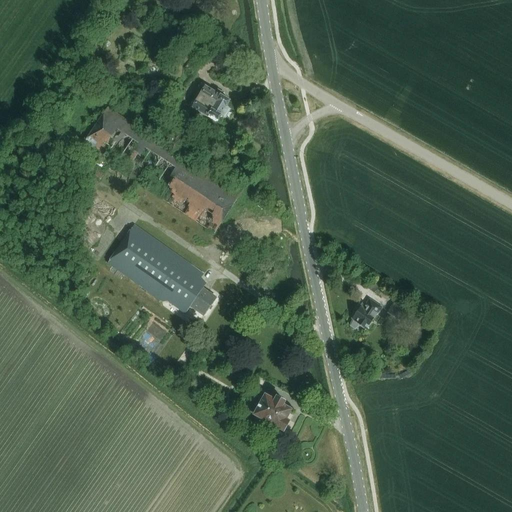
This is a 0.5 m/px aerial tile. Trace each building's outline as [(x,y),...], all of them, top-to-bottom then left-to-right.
[(188,51),(181,57),(187,63),(193,57),(188,51)] [(190,62),(187,68),(196,74),(200,68),(190,62)] [(201,85),(194,97),(190,95),(185,103),(186,104),(184,106),(187,108),(189,105),(192,107),(192,108),(213,121),(217,120),(221,115),(224,117),(229,109),(226,107),(229,101),(220,96),(223,92),(218,89),(215,93),(201,85)] [(103,88),(100,92),(111,99),(114,95),(103,88)] [(215,235),(240,196),(189,161),(185,162),(176,155),(175,153),(108,108),(82,147),(215,235)] [(52,140),(57,143),(64,133),(59,129),(52,140)] [(140,229),(143,224),(140,221),(136,226),(134,225),(108,261),(160,299),(168,299),(185,312),(190,305),(204,315),(217,298),(203,288),(206,284),(200,277),(203,274),(201,273),(202,271),(186,259),(185,261),(140,229)] [(270,271),(262,267),(258,274),(265,278),(270,271)] [(377,316),(382,308),(369,300),(365,306),(362,304),(359,308),(355,309),(352,314),(353,315),(352,317),(354,318),(352,320),(350,325),(354,328),(359,324),(366,329),(376,315),(377,316)] [(403,311),(404,309),(394,302),(387,311),(398,319),(403,311)] [(194,317),(197,312),(191,307),(187,312),(194,317)] [(404,309),(403,311),(412,317),(415,313),(406,307),(404,309)] [(236,365),(231,375),(241,380),(246,371),(236,365)] [(287,418),(292,410),(283,405),(285,402),(271,393),(269,397),(261,393),(254,404),(260,408),(255,416),(256,417),(254,420),(256,424),(272,433),(275,432),(277,428),(281,430),(282,429),(286,428),(288,424),(287,421),(288,419),(287,418)]
